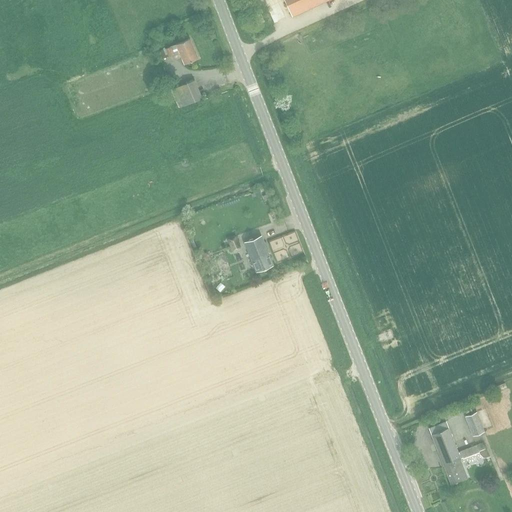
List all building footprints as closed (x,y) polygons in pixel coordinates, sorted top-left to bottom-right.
[(286,0),(293,14),(323,0),(286,0)] [(165,47),(169,55),(174,53),(176,58),(181,56),(184,64),(198,57),(190,38),(165,47)] [(194,79),(172,89),(179,107),(202,97),(194,79)] [(261,235),(244,241),(251,259),(250,259),(255,271),(273,264),(268,252),(261,235)] [(232,250),(239,247),(234,236),(227,239),(232,250)] [(465,417),(473,435),(484,431),(476,412),(465,417)] [(446,421),(429,428),(452,484),(467,477),(460,459),(462,458),(446,421)] [(482,442),(477,445),(480,451),(485,449),(482,442)] [(480,451),(477,445),(460,451),(463,459),(480,452),(480,451)]
